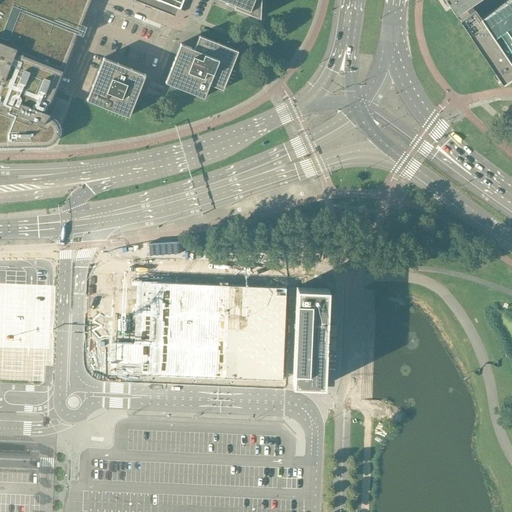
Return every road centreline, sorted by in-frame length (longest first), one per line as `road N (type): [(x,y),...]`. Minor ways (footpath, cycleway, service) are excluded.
road 1 (unclassified): [(161,398),(295,405),(314,427),(316,464)]
road 2 (secondary): [(293,110),(172,161),(108,173)]
road 3 (unclassified): [(85,386),(75,366),(79,281),(96,217)]
road 4 (unclassified): [(64,222),(59,392)]
road 5 (secondary): [(238,179),(354,154),(404,159)]
road 6 (primary): [(466,170),(411,92),(393,36)]
road 7 (secondary): [(96,217),(238,179)]
road 8 (secondary): [(238,179),(358,105)]
road 9 (primary): [(404,159),(511,238)]
road 10 (secondary): [(466,170),(358,105)]
road 11 (unclassified): [(59,392),(61,411),(70,416),(100,401),(161,398)]
